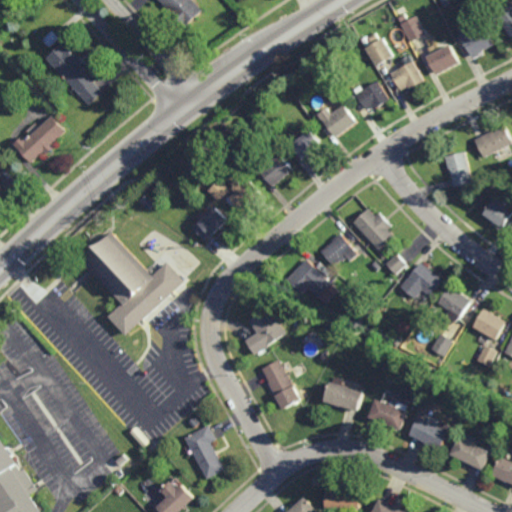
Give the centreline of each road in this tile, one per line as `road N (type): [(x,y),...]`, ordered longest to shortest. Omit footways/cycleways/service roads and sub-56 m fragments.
road 1 (residential): [(511,79),(411,135),(329,195),(218,297),(211,326),(218,362),(282,470)]
road 2 (secondary): [(327,0),(212,75),(0,272)]
road 3 (residential): [(237,511),(282,470),(340,450),(375,456),(490,511)]
road 4 (residential): [(511,278),(431,216),(383,155)]
road 5 (residential): [(186,97),(97,0)]
